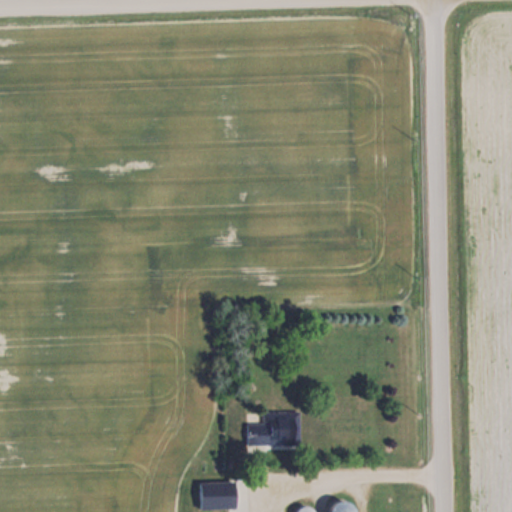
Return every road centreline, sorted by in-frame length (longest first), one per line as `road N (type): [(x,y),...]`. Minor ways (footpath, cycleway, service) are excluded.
road 1 (residential): [(439,511),(427,0)]
road 2 (residential): [(266,0),(0,8)]
